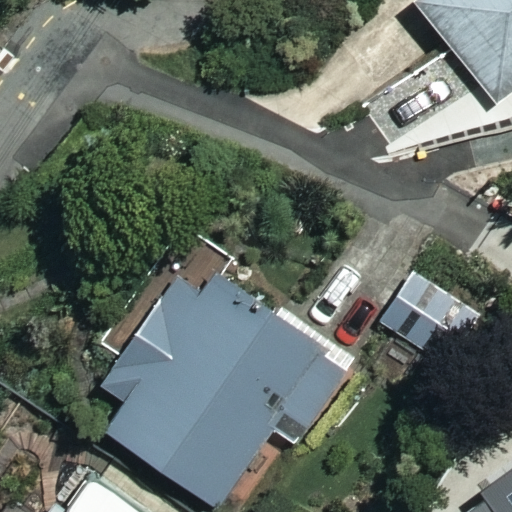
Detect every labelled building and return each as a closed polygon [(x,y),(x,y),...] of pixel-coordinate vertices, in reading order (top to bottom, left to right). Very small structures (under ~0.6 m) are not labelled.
[(511,0),(419,0),(418,2),(501,105),(511,96),(511,0)] [(172,260),(182,267),(104,382),(129,399),(110,427),(221,503),(274,425),(298,441),(352,363),(226,276),(237,260),(193,230),(172,260)] [(476,311),(416,269),(379,321),(439,364),(476,311)] [(146,511),(86,466),(51,511),(146,511)] [(511,511),(511,466),(452,511),(511,511)]
